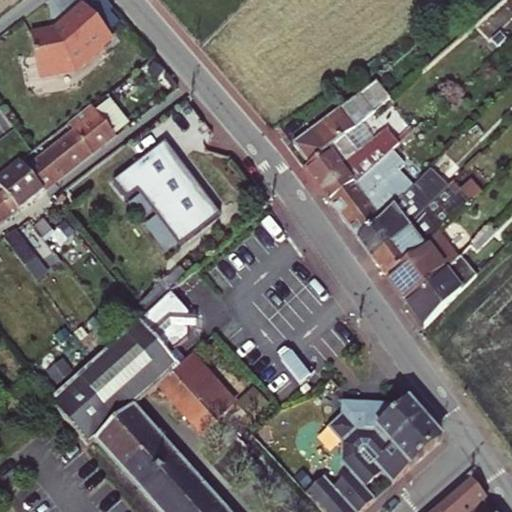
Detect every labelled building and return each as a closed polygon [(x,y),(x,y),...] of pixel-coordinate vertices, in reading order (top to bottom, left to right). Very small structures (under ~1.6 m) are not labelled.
[(110,0),(88,0),(86,2),(101,20),(113,10),(116,7),(110,0)] [(56,27),(33,31),(41,73),(76,67),(84,60),(86,62),(106,45),(104,43),(114,35),(111,32),(86,2),(65,20),(67,22),(58,30),(56,27)] [(113,10),(101,20),(111,32),(123,22),(113,10)] [(310,168),(327,155),(325,153),(391,101),(377,83),(294,147),(310,168)] [(26,173),(44,193),(117,138),(92,108),(70,124),(78,134),(26,173)] [(349,137),(327,155),(310,168),(306,171),(333,206),(393,154),(400,147),(388,132),(361,153),(349,137)] [(167,139),(113,178),(126,196),(138,187),(179,244),(221,214),(167,139)] [(393,154),(333,206),(358,239),(411,192),(397,174),(404,168),(393,154)] [(0,180),(0,188),(19,212),(44,193),(26,173),(20,165),(0,180)] [(411,192),(358,239),(374,260),(447,192),(428,174),(411,192)] [(447,192),(374,260),(388,279),(441,234),(472,204),(455,185),(447,192)] [(0,188),(0,226),(19,212),(0,188)] [(492,229),(472,248),(478,255),(498,236),(492,229)] [(13,234),(3,241),(17,260),(27,252),(13,234)] [(441,234),(388,279),(408,306),(460,259),(441,234)] [(27,252),(17,260),(24,270),(37,261),(29,251),(27,252)] [(460,259),(408,306),(425,328),(478,276),(460,259)] [(173,295),(140,323),(181,368),(186,364),(176,352),(188,342),(189,329),(190,321),(190,314),(173,295)] [(201,322),(190,321),(189,329),(200,330),(201,322)] [(140,323),(48,402),(55,410),(71,429),(89,450),(97,443),(134,410),(159,388),(173,376),(181,368),(140,323)] [(181,368),(173,376),(215,425),(230,413),(234,408),(191,359),(186,364),(181,368)] [(215,425),(173,376),(159,388),(202,436),(215,425)] [(305,498),(317,511),(364,511),(375,503),(365,492),(381,477),(391,488),(441,443),(411,404),(398,415),(392,409),(376,408),(376,413),(367,412),(367,407),(345,406),(344,416),(326,432),(341,448),(340,467),(349,478),(333,492),(324,481),(305,498)] [(225,511),(134,410),(97,443),(158,511),(225,511)] [(471,485),(457,497),(470,511),(473,511),(482,504),(486,501),(471,485)] [(470,511),(457,497),(445,506),(450,511),(470,511)]
